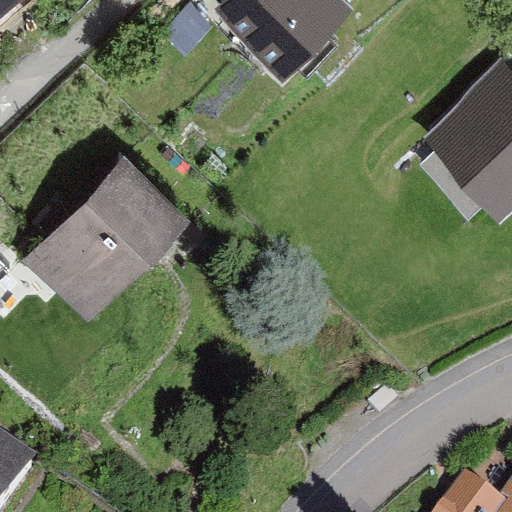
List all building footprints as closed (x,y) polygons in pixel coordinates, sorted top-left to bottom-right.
[(0,0),(0,17),(21,0),(0,0)] [(284,82),(356,9),(347,0),(227,0),(214,13),(284,82)] [(423,144),(502,225),(511,215),(511,84),(499,71),(423,144)] [(185,222),(121,160),(24,262),(88,323),(185,222)] [(0,511),(2,511),(38,465),(0,437),(0,511)]
